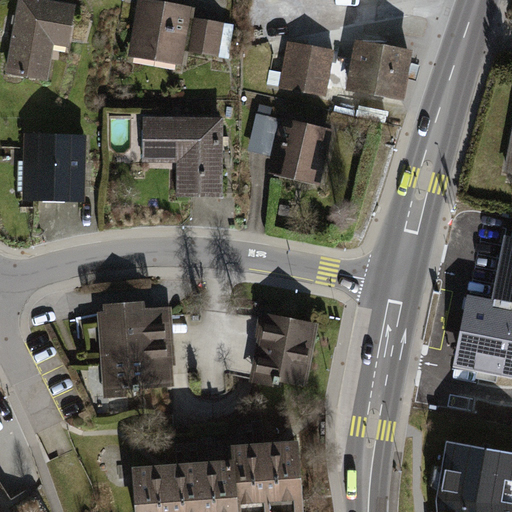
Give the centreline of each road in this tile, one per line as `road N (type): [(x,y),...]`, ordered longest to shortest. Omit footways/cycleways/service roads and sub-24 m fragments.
road 1 (residential): [(0,273),(176,250),(398,286)]
road 2 (secondary): [(476,0),(398,286)]
road 3 (secondary): [(398,286),(372,428),(367,511)]
